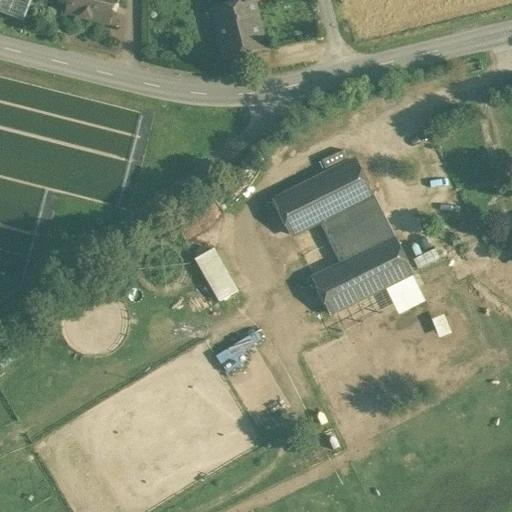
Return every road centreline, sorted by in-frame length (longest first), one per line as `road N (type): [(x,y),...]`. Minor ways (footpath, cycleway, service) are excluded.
road 1 (unclassified): [(0,320),(264,124),(281,90)]
road 2 (unclassified): [(281,90),(161,87),(0,46)]
road 3 (unclassified): [(511,32),(281,90)]
